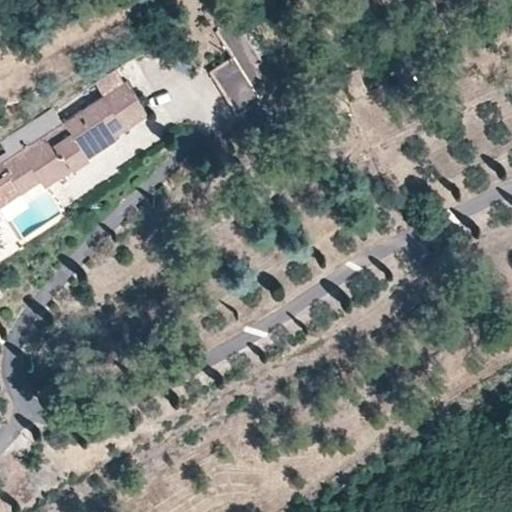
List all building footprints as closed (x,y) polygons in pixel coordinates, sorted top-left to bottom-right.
[(262,58),(237,20),(218,32),(233,56),(210,71),(236,111),(260,97),(265,76),(256,62),(262,58)] [(364,84),(358,67),(343,73),(349,90),(364,84)] [(69,169),(116,138),(114,135),(106,123),(115,117),(123,129),(147,113),(126,81),(125,81),(116,69),(95,84),(104,97),(63,124),(53,109),(1,143),(7,153),(0,158),(0,207),(41,180),(44,186),(61,175),(69,169)] [(123,129),(115,117),(106,123),(114,135),(123,129)] [(73,175),(69,169),(61,175),(64,180),(73,175)]
